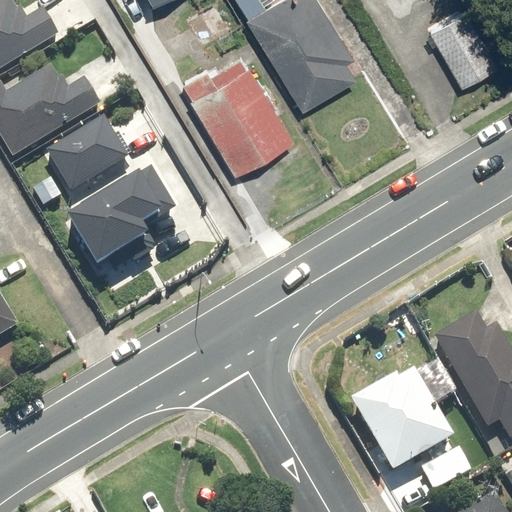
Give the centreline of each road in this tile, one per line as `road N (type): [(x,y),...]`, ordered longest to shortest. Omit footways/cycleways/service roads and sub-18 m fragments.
road 1 (secondary): [(225,334),(511,161)]
road 2 (secondary): [(0,470),(225,334)]
road 3 (unknown): [(131,390),(0,186)]
road 4 (residential): [(328,511),(225,334)]
